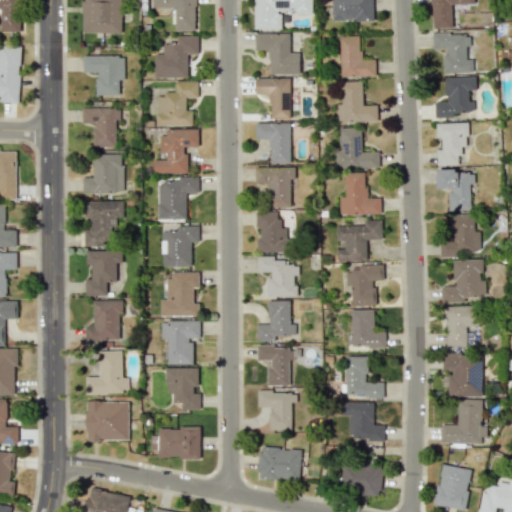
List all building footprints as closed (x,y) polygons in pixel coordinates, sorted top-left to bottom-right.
[(18,32),(19,0),(0,0),(0,13),(1,13),(0,31),(18,32)] [(82,0),(82,32),(121,33),(121,0),(82,0)] [(195,0),(151,0),(152,8),(174,7),(175,30),(196,30),(195,0)] [(253,0),(253,28),(281,29),(281,12),(312,12),(311,0),(253,0)] [(331,0),(332,21),(373,20),(372,0),(331,0)] [(430,0),(431,27),(452,27),(452,4),(473,3),(473,0),(430,0)] [(289,52),(289,33),(254,33),(254,50),(269,50),(269,74),(299,74),(299,52),(289,52)] [(472,72),(472,59),(466,59),(465,47),(470,47),(469,33),(432,33),(432,48),(444,48),(444,73),(472,72)] [(340,77),(375,76),(374,59),(360,59),(359,35),(339,36),(340,77)] [(197,36),(175,36),(176,43),(162,43),(163,53),(154,54),(154,77),(187,77),(187,54),(197,54),(197,36)] [(0,101),(18,102),(21,47),(0,45),(0,101)] [(119,95),(119,80),(124,80),(124,55),(83,55),(83,72),(96,72),(95,94),(119,95)] [(444,77),(445,102),(434,102),(434,117),(453,117),(453,112),(474,111),(473,100),(468,100),(468,90),(476,90),(475,76),(444,77)] [(289,77),(255,78),(255,94),(269,93),(269,119),(289,118),(289,77)] [(197,80),(174,81),(175,94),(156,94),(156,126),(192,125),(192,110),(185,111),(185,97),(197,97),(197,80)] [(340,81),(340,103),(336,104),(336,122),(377,121),(376,104),(362,105),(361,81),(340,81)] [(82,108),(82,123),(93,123),(93,146),(115,146),(115,119),(119,119),(119,108),(82,108)] [(289,163),(290,123),(255,122),(255,138),(269,139),(269,162),(289,163)] [(436,123),(436,137),(441,137),(441,149),(436,149),(436,165),(459,164),(459,146),(467,146),(467,122),(436,123)] [(360,127),(339,128),(340,149),(335,150),(335,167),(379,166),(378,151),(361,151),(360,127)] [(186,172),(186,146),(198,146),(198,130),(159,130),(159,152),(165,152),(166,159),(152,160),(152,173),(186,172)] [(15,153),(0,152),(0,198),(15,198),(15,153)] [(92,154),(93,177),(81,177),(82,193),(122,192),(121,154),(92,154)] [(295,167),(255,166),(255,182),(268,183),(268,207),(289,207),(290,186),(294,186),(295,167)] [(437,189),(447,189),(448,210),(470,209),(470,183),(474,183),(473,170),(436,171),(437,189)] [(380,197),(365,197),(365,172),(344,172),(344,196),(339,196),(339,214),(381,214),(380,197)] [(185,219),(186,192),(198,192),(198,176),(178,176),(178,180),(157,180),(157,218),(185,219)] [(83,245),(110,245),(110,216),(123,216),(123,201),(84,201),(84,218),(89,218),(89,229),(83,229),(83,245)] [(0,245),(15,246),(15,230),(4,229),(5,205),(0,204),(0,245)] [(258,252),(282,252),(282,211),(255,212),(255,228),(258,228),(258,252)] [(439,253),(479,253),(479,231),(474,231),(474,214),(450,214),(451,241),(439,241),(439,253)] [(336,261),(366,260),(366,239),(382,239),(382,219),(363,220),(363,225),(335,225),(336,240),(343,240),(343,248),(336,248),(336,261)] [(191,266),(191,241),(198,241),(198,224),(160,225),(161,266),(191,266)] [(84,295),(106,295),(106,281),(116,281),(116,263),(122,263),(122,251),(86,250),(86,265),(91,265),(91,278),(85,278),(84,295)] [(0,296),(5,297),(5,269),(16,269),(16,252),(0,252),(0,296)] [(267,296),(295,296),(295,275),(297,275),(297,264),(284,264),(284,259),(273,259),(273,256),(256,255),(256,271),(268,272),(267,296)] [(453,259),(453,285),(441,285),(441,301),(485,301),(484,279),(481,279),(481,259),(453,259)] [(351,305),(374,305),(374,280),(382,280),(382,264),(358,265),(358,271),(345,271),(346,285),(351,285),(351,305)] [(198,272),(167,272),(167,299),(160,299),(160,316),(198,316),(198,303),(192,303),(192,288),(198,288),(198,272)] [(93,325),(85,325),(85,341),(119,340),(118,313),(123,313),(123,299),(92,300),(93,325)] [(17,300),(0,300),(0,344),(4,345),(4,318),(17,318),(17,300)] [(257,341),(275,340),(275,334),(294,334),(294,323),(289,323),(289,300),(267,300),(268,323),(256,324),(257,341)] [(444,306),(445,346),(466,345),(465,326),(477,326),(476,305),(444,306)] [(384,331),(373,332),(372,309),(350,309),(350,334),(346,334),(346,347),(385,346),(384,331)] [(200,338),(199,320),(160,321),(160,338),(166,338),(167,364),(193,363),(192,338),(200,338)] [(267,385),(289,385),(289,359),(293,359),(293,347),(256,346),(256,360),(268,360),(267,385)] [(0,394),(15,395),(16,348),(0,347),(0,394)] [(99,376),(85,376),(85,393),(127,392),(127,377),(121,377),(121,350),(98,351),(99,376)] [(448,395),(481,396),(482,354),(442,353),(442,373),(443,373),(442,386),(448,386),(448,395)] [(344,394),(382,396),(383,382),(366,381),(367,356),(345,355),(344,394)] [(200,409),(199,389),(198,389),(197,367),(165,368),(165,393),(172,393),(172,402),(180,402),(180,409),(200,409)] [(291,429),(291,391),(257,390),(256,407),(269,407),(269,429),(291,429)] [(441,442),(484,443),(484,426),(481,426),(482,399),(457,398),(457,424),(441,424),(441,442)] [(6,399),(0,399),(0,442),(17,443),(17,426),(6,426),(6,399)] [(127,401),(85,402),(86,440),(128,440),(127,401)] [(373,402),(341,402),(341,415),(348,415),(348,439),(383,439),(383,425),(372,424),(373,402)] [(200,458),(200,428),(157,427),(157,435),(150,435),(150,449),(158,449),(157,457),(200,458)] [(300,448),(259,447),(258,477),(299,479),(300,448)] [(0,494),(13,495),(14,481),(11,481),(13,452),(0,451),(0,494)] [(381,463),(341,462),(340,493),(380,494),(381,463)] [(464,510),(472,469),(441,463),(434,504),(464,510)] [(478,511),(495,511),(496,507),(503,509),(502,511),(511,511),(511,480),(499,478),(497,486),(490,484),(489,493),(481,492),(478,511)] [(126,511),(129,495),(88,488),(84,511),(126,511)] [(0,511),(9,511),(11,506),(0,503),(0,511)]
